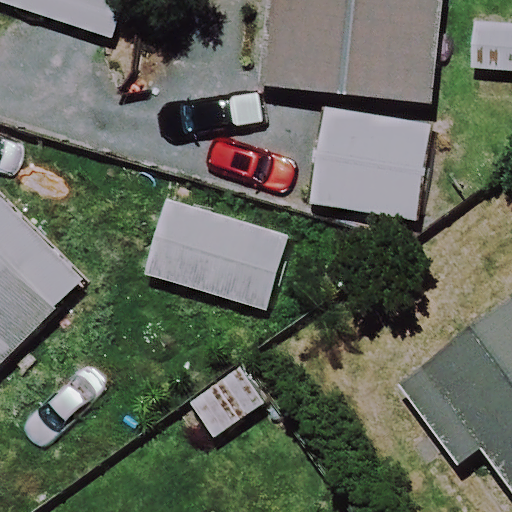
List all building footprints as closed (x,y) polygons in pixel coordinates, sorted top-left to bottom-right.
[(435,106),(446,0),(262,0),(253,88),(435,106)] [(434,132),(326,116),(312,208),(420,224),(434,132)] [(0,373),(88,283),(0,196),(0,373)] [(294,242),(168,206),(147,278),(273,314),(294,242)] [(511,318),(432,382),(412,397),(469,471),(489,455),(511,483),(511,318)]
